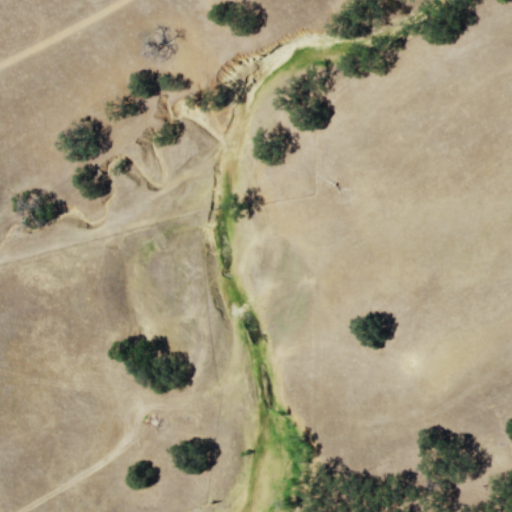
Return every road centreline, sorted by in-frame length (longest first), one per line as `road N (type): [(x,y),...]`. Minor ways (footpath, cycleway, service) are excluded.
road 1 (track): [(13,511),(141,429),(196,371),(204,346)]
road 2 (track): [(0,61),(119,0)]
